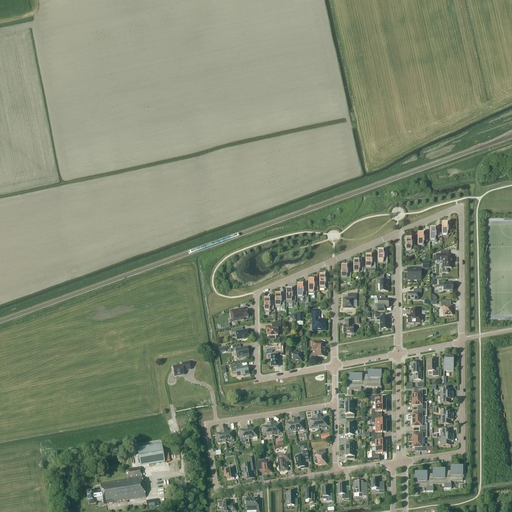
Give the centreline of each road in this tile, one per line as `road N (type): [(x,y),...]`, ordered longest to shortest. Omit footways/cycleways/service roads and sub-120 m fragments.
road 1 (residential): [(259,379),(257,293),(397,235)]
road 2 (residential): [(209,423),(220,490),(335,471)]
road 3 (residential): [(405,460),(460,451),(461,341)]
road 4 (residential): [(461,341),(459,209)]
road 5 (residential): [(209,423),(334,403)]
